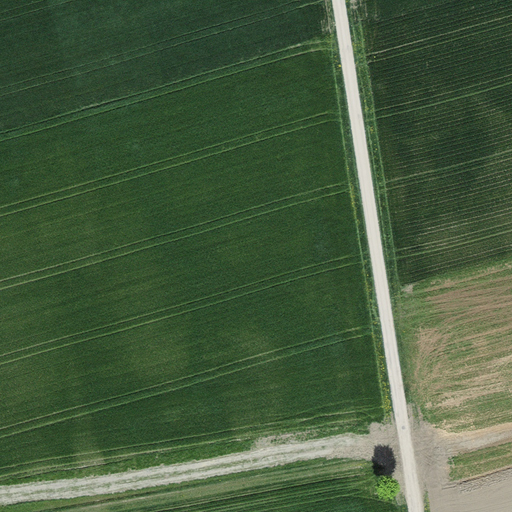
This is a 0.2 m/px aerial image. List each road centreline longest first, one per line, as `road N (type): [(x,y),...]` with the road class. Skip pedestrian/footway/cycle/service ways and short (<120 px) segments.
road 1 (track): [(338,0),(415,511)]
road 2 (track): [(81,511),(406,453)]
